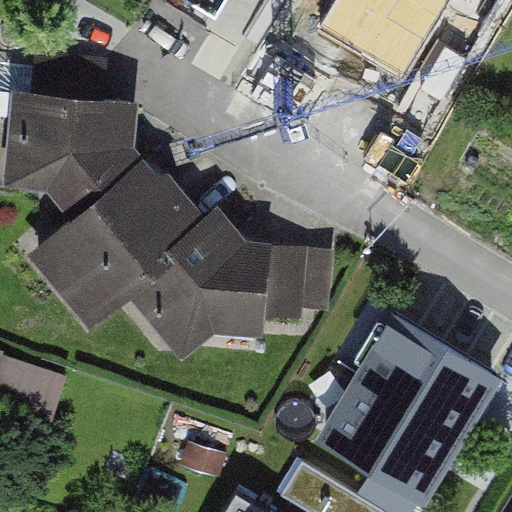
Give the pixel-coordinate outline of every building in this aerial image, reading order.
[(202,0),(238,18),(242,10),(246,12),(251,0),(202,0)] [(446,0),(470,13),(477,0),(446,0)] [(67,215),(142,159),(134,147),(138,104),(103,96),(107,62),(36,49),(31,91),(11,89),(1,187),(47,192),(67,215)] [(165,248),(206,210),(142,159),(29,255),(90,327),(175,259),(165,248)] [(218,202),(206,210),(165,248),(175,259),(132,298),(183,360),(216,332),(264,336),(266,317),(304,320),(310,247),(248,240),(218,202)] [(390,511),(314,465),(295,496),(321,511),(390,511)] [(263,511),(237,497),(228,511),(263,511)]
